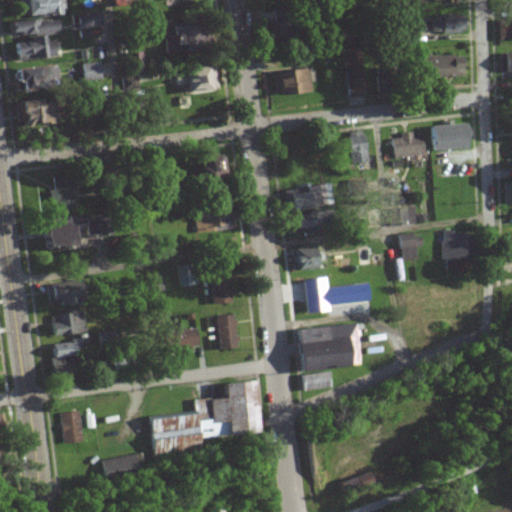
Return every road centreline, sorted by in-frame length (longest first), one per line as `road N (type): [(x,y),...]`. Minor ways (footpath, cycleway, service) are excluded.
road 1 (residential): [(286,414),(485,329),(490,319),(483,0)]
road 2 (residential): [(295,511),(237,0)]
road 3 (residential): [(0,159),(488,96)]
road 4 (secondary): [(45,511),(0,159)]
road 5 (residential): [(281,364),(0,400)]
